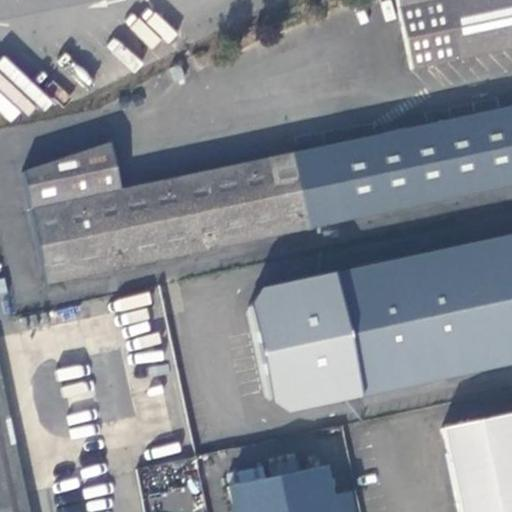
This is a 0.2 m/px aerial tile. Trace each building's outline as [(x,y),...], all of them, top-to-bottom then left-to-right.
[(511,0),(395,0),(409,70),(511,48),(511,0)] [(23,172),(47,284),(511,183),(511,104),(121,190),(111,144),(23,172)] [(511,234),(333,272),(359,395),(511,362),(511,234)] [(0,511),(29,511),(0,371),(0,511)] [(511,511),(511,413),(441,429),(458,511),(511,511)] [(228,486),(233,511),(336,511),(327,465),(228,486)]
